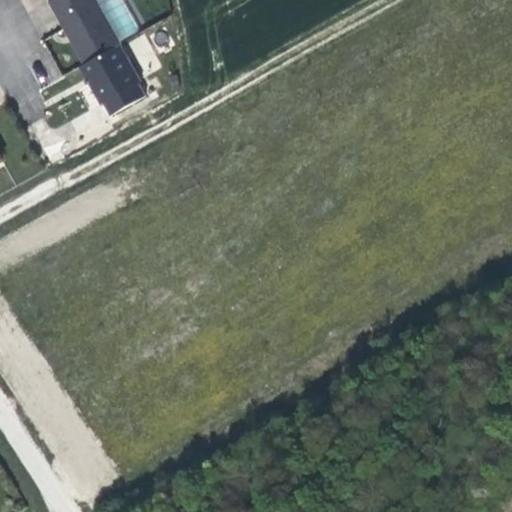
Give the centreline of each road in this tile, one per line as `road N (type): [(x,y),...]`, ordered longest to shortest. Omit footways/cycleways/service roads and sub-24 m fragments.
road 1 (track): [(0,209),(376,0)]
road 2 (residential): [(0,410),(65,511)]
